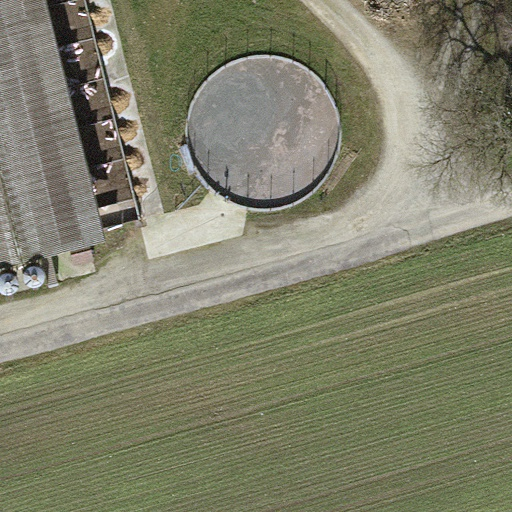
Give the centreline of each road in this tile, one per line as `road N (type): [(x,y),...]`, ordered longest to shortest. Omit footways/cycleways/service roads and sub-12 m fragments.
road 1 (track): [(0,350),(511,210)]
road 2 (track): [(310,0),(364,45),(406,120),(432,229),(462,0)]
